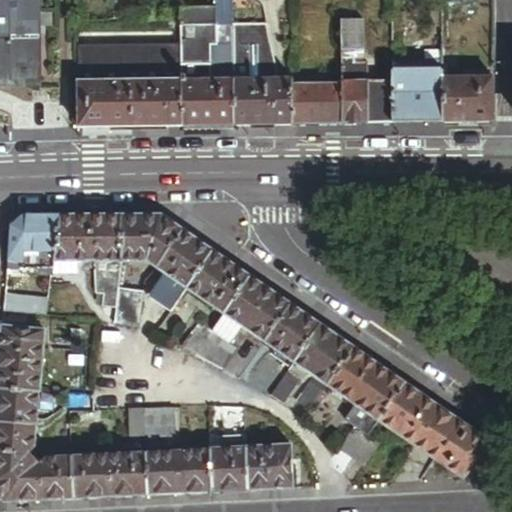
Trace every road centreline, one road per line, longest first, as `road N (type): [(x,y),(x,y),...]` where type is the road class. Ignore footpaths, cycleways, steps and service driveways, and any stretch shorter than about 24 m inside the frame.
road 1 (tertiary): [(261,174),(298,246),(341,285),(511,397)]
road 2 (secondary): [(0,179),(261,174)]
road 3 (secondary): [(261,174),(510,172)]
road 4 (residential): [(325,511),(511,507)]
road 5 (residential): [(508,0),(510,172)]
